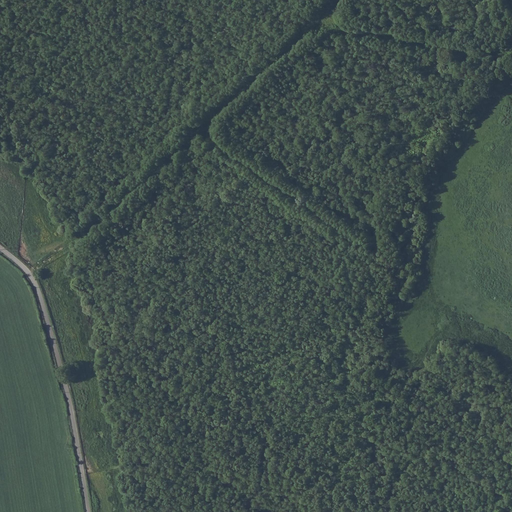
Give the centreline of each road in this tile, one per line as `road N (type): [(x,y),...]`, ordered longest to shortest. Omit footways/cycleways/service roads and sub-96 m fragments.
road 1 (track): [(29,272),(202,134),(342,0)]
road 2 (unclassified): [(0,247),(37,284),(73,420),(87,511)]
road 3 (track): [(202,134),(354,244),(335,273)]
road 4 (track): [(316,25),(511,62)]
